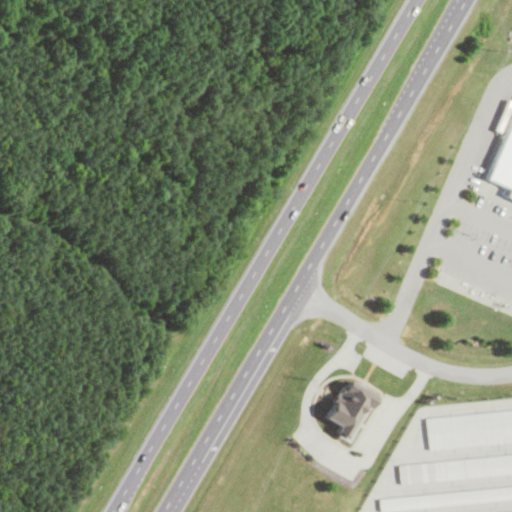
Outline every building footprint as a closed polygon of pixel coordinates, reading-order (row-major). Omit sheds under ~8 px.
[(511,187),(508,195),(511,196),(511,121),(487,177),(511,187)] [(373,396),(344,379),(323,417),(335,423),(330,433),(347,442),(373,396)] [(511,440),(511,409),(425,416),(427,447),(511,440)] [(511,472),(511,453),(397,463),(398,482),(511,472)] [(511,485),(379,496),(380,508),(511,497),(511,485)]
